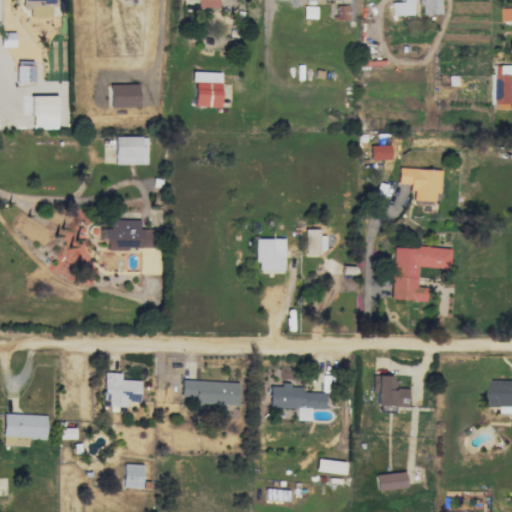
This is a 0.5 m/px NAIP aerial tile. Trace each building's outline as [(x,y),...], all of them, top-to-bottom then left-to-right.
[(29,17),(57,16),(56,0),(20,0),(21,10),(28,9),(29,17)] [(195,0),(196,8),(217,8),(217,0),(195,0)] [(419,0),(420,14),(439,14),(438,0),(419,0)] [(335,19),(347,19),(348,5),(335,5),(335,19)] [(33,65),(14,65),(14,81),(32,82),(33,65)] [(217,107),(219,72),(192,71),(191,106),(217,107)] [(136,83),(108,84),(108,107),(137,107),(136,83)] [(55,95),(29,96),(30,129),(56,128),(55,95)] [(146,136),(113,136),(113,164),(145,164),(146,136)] [(389,144),(368,145),(368,160),(390,159),(389,144)] [(439,169),(397,167),(396,183),(411,184),(410,200),(433,201),(434,193),(438,193),(439,169)] [(138,219),(109,220),(109,228),(98,229),(98,242),(105,241),(105,249),(153,248),(152,229),(139,229),(138,219)] [(321,229),(303,229),(303,251),(322,251),(321,229)] [(282,239),(254,238),(254,272),(282,272),(282,239)] [(392,245),(389,299),(423,301),(424,287),(415,286),(416,266),(447,268),(448,249),(392,245)] [(120,373),(102,372),(101,404),(124,405),(125,401),(137,402),(138,380),(119,379),(120,373)] [(393,388),(393,375),(371,374),(370,393),(375,393),(374,405),(406,407),(406,388),(393,388)] [(236,405),(237,382),(179,380),(179,396),(190,397),(190,403),(236,405)] [(268,386),(268,407),(294,407),(294,420),(307,420),(308,408),(322,409),(323,393),(301,392),(301,387),(289,387),(289,383),(280,383),(280,386),(268,386)] [(26,446),(26,439),(43,439),(44,415),(2,413),(0,445),(26,446)] [(343,461),(315,459),(314,471),(342,473),(343,461)] [(121,487),(140,488),(141,464),(122,464),(121,487)] [(373,475),(376,491),(405,487),(403,471),(373,475)]
